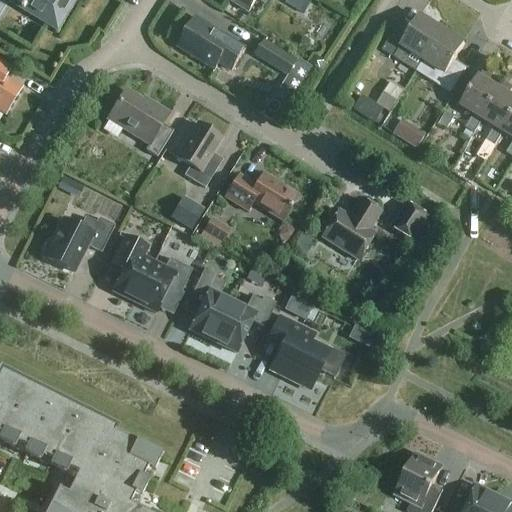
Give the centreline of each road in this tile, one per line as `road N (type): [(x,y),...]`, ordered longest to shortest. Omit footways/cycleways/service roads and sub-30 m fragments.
road 1 (residential): [(511,471),(384,409),(340,443),(0,273)]
road 2 (residential): [(394,0),(301,153),(119,44)]
road 3 (residential): [(0,209),(27,146),(80,69),(119,44)]
